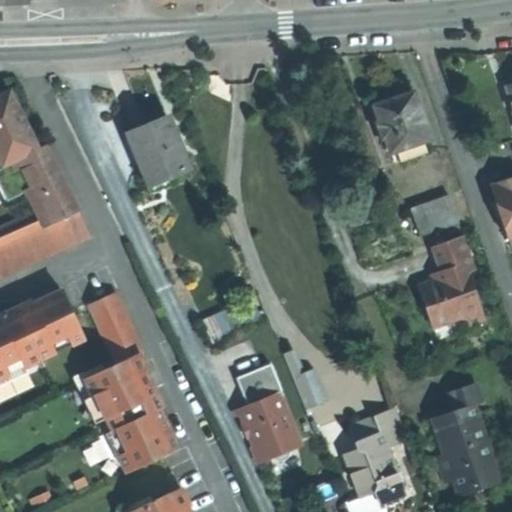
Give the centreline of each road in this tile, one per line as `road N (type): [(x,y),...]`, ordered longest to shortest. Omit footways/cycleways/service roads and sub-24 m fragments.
road 1 (residential): [(230,511),(16,40)]
road 2 (secondary): [(250,28),(511,7)]
road 3 (secondary): [(16,40),(250,28)]
